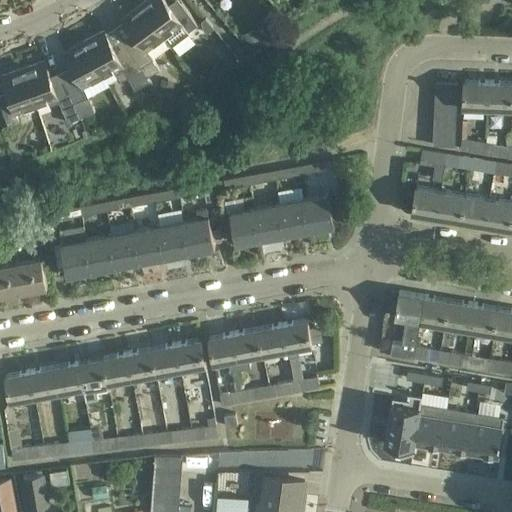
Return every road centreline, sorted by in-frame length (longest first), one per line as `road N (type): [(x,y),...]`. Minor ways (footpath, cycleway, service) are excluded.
road 1 (residential): [(0,341),(364,271)]
road 2 (residential): [(372,226),(394,75),(419,49),(511,54)]
road 3 (residential): [(338,475),(364,271)]
road 4 (residential): [(511,502),(338,475)]
road 5 (residential): [(366,257),(511,283)]
road 6 (residential): [(511,249),(372,226)]
